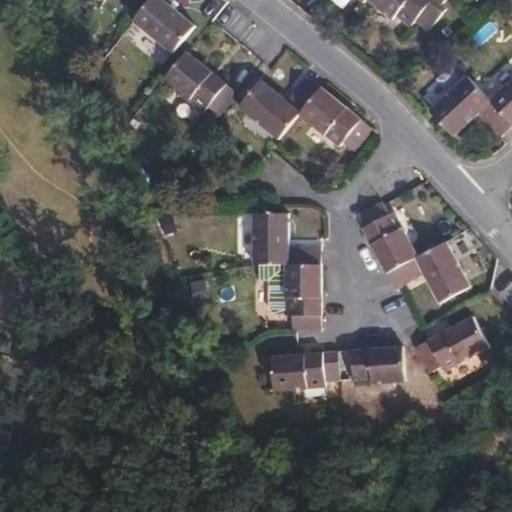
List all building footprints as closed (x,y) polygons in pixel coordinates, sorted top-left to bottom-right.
[(151,0),(134,21),(173,53),(195,27),(170,5),(173,0),(151,0)] [(436,0),(442,4),(445,0),(369,0),(393,19),(397,15),(411,26),(433,0),(436,0)] [(218,113),(221,115),(237,95),(239,93),(188,52),(166,79),(204,110),(209,106),(213,109),(218,113)] [(241,107),(281,139),(301,114),(323,87),(316,82),(309,76),(288,101),(256,73),(239,93),(237,95),(245,102),(241,107)] [(501,136),(511,126),(511,123),(491,101),(468,76),(431,110),(455,135),(480,113),(501,136)] [(511,81),(491,101),(511,123),(511,81)] [(323,87),(301,114),(339,145),(343,141),(355,150),(373,128),(344,105),(323,87)] [(205,129),(218,113),(213,109),(200,125),(205,129)] [(217,146),(209,139),(202,147),(210,153),(217,146)] [(390,213),(385,204),(357,214),(376,249),(389,274),(417,258),(420,257),(395,211),(390,213)] [(255,265),(287,265),(322,265),(321,247),(311,247),(289,247),(288,214),(255,214),(255,265)] [(397,289),(401,287),(426,273),(441,302),(472,286),(449,242),(420,257),(417,258),(389,274),(397,289)] [(292,316),(292,330),(323,330),(323,316),(322,294),(322,265),(287,265),(286,316),(292,316)] [(417,348),(431,374),(443,367),(446,372),(491,348),(474,317),(430,341),(417,348)] [(339,352),(341,381),(355,380),(356,385),(406,381),(406,374),(404,347),(374,349),(339,352)] [(326,382),(341,381),(339,352),(325,353),(273,357),(276,391),(326,388),(326,382)]
